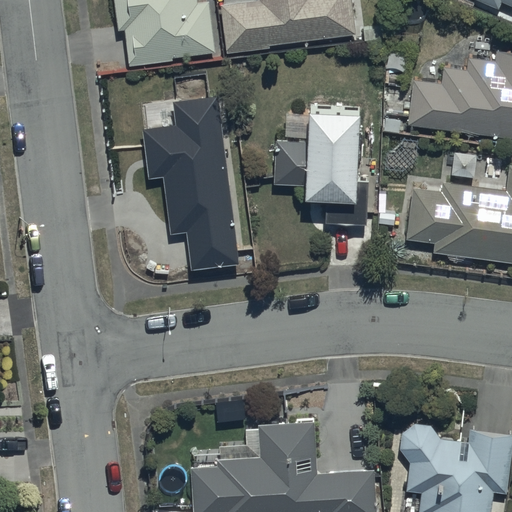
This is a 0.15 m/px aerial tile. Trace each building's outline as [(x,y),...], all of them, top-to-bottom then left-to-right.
[(197,0),(113,0),(119,29),(125,28),(130,64),(173,58),(172,55),(215,49),(208,0),(201,0),(198,0),(197,0)] [(218,0),(224,49),(268,44),(268,40),(355,30),(352,0),(218,0)] [(511,56),(495,54),(494,61),(468,58),(467,72),(444,69),(442,87),(412,83),(407,129),(511,141),(511,56)] [(239,266),(218,97),(173,105),(175,127),(143,131),(150,182),(163,180),(171,237),(188,235),(193,272),(239,266)] [(310,142),(276,142),(276,186),(307,186),(307,206),(326,206),(326,227),(369,227),(369,182),(361,182),(361,118),(310,118),(310,142)] [(444,192),(414,189),(406,240),(436,244),(434,255),(511,265),(511,167),(509,167),(506,191),(445,184),(444,192)] [(216,457),(189,457),(191,510),(219,509),(218,511),(271,511),(322,510),(321,511),(343,511),(374,511),(372,461),(316,462),(314,412),(257,415),(259,447),(216,450),(216,457)] [(506,483),(511,432),(511,423),(468,418),(466,432),(439,429),(429,416),(413,414),(401,424),(399,441),(409,452),(406,482),(420,484),(418,503),(427,504),(425,511),(489,511),(493,482),(506,483)]
